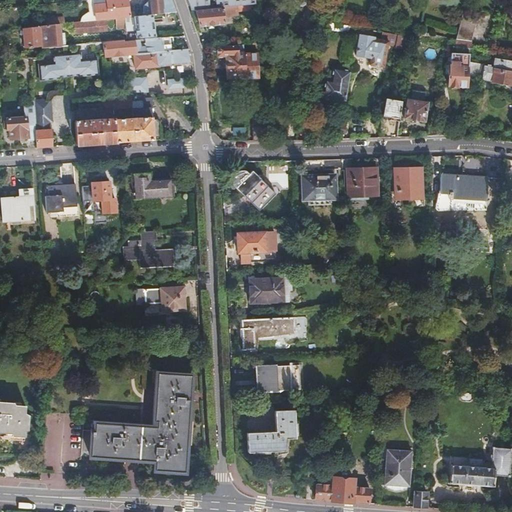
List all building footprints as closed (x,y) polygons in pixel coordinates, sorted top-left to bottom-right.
[(105,0),(86,0),(89,15),(79,21),(96,19),(94,8),(107,7),(105,0)] [(105,0),(107,7),(94,8),(96,19),(106,18),(115,17),(124,16),(129,16),(128,7),(126,0),(105,0)] [(175,10),(171,0),(150,0),(151,5),(143,6),(144,14),(152,13),(175,10)] [(254,6),(253,0),(187,0),(190,9),(197,9),(237,7),(242,7),(254,6)] [(128,7),(129,16),(144,14),(143,6),(128,7)] [(237,7),(197,9),(198,25),(224,25),(223,13),(226,13),(226,16),(237,16),(237,7)] [(144,14),(129,16),(124,16),(125,26),(125,31),(136,30),(137,38),(155,36),(152,13),(144,14)] [(47,18),(48,25),(61,23),(60,16),(47,18)] [(125,26),(124,16),(115,17),(117,27),(125,26)] [(79,21),(74,22),(76,32),(107,29),(106,18),(96,19),(79,21)] [(48,25),(42,25),(43,34),(42,34),(43,45),(44,47),(47,47),(64,45),(62,33),(61,23),(48,25)] [(39,25),(24,27),(26,47),(43,45),(42,34),(40,34),(39,25)] [(396,42),(397,32),(382,30),(381,38),(374,37),(374,36),(359,34),(356,54),(371,57),(370,63),(372,66),(381,68),(384,65),(387,43),(395,44),(396,42)] [(413,35),(397,32),(396,42),(395,44),(395,45),(411,48),(413,35)] [(327,53),(352,57),(355,37),(330,33),(327,53)] [(456,38),(419,33),(418,36),(450,41),(455,42),(456,38)] [(457,34),(456,38),(455,42),(470,46),(472,38),(457,34)] [(139,41),(135,41),(136,53),(171,50),(170,38),(144,40),(145,47),(140,48),(139,41)] [(123,39),(103,41),(105,56),(133,54),(134,68),(191,63),(189,49),(171,50),(136,53),(135,41),(124,42),(123,39)] [(243,54),(242,44),(204,47),(205,51),(217,51),(217,55),(226,55),(227,77),(244,76),(243,54)] [(448,87),(467,87),(468,75),(469,62),(470,50),(451,50),(451,58),(448,73),(448,87)] [(39,63),(40,79),(61,77),(61,73),(78,72),(78,74),(78,76),(99,74),(98,58),(82,59),(81,52),(67,53),(54,54),(54,61),(39,63)] [(244,76),(244,79),(259,78),(257,53),(243,54),(244,76)] [(511,64),(496,61),(494,67),(483,65),(481,78),(492,80),(492,81),(511,85),(511,64)] [(469,62),(468,75),(481,78),(483,65),(469,62)] [(321,99),(345,103),(350,71),(333,68),(331,80),(324,79),(321,99)] [(146,77),(126,79),(127,94),(131,94),(131,93),(147,92),(146,77)] [(170,80),(171,88),(183,87),(182,79),(170,80)] [(410,88),(408,99),(422,101),(423,91),(410,88)] [(110,96),(111,99),(111,105),(130,104),(130,94),(110,96)] [(137,109),(131,109),(131,118),(131,121),(151,120),(150,109),(151,109),(150,98),(142,99),(142,104),(137,104),(137,109)] [(402,101),(399,117),(422,121),(425,101),(422,101),(408,99),(405,98),(405,101),(402,101)] [(33,100),(34,108),(35,125),(35,129),(36,138),(36,148),(51,147),(50,121),(52,121),(51,99),(33,100)] [(111,99),(98,100),(99,110),(111,109),(111,105),(111,99)] [(99,110),(98,100),(77,101),(78,111),(99,110)] [(385,100),(382,118),(391,118),(391,121),(399,121),(399,117),(402,101),(385,100)] [(27,139),(36,138),(35,129),(35,125),(34,108),(24,108),(25,118),(5,120),(5,122),(5,128),(5,130),(8,130),(9,138),(27,136),(27,139)] [(76,145),(160,140),(159,122),(156,119),(151,120),(131,121),(131,118),(75,122),(76,145)] [(442,120),(431,118),(427,136),(442,135),(442,120)] [(262,139),(261,119),(250,119),(251,140),(262,139)] [(504,158),(488,156),(487,176),(503,177),(504,158)] [(376,167),(347,168),(348,195),(377,194),(376,167)] [(254,169),(235,189),(253,206),(272,186),(254,169)] [(323,169),(303,169),(304,198),(335,198),(335,174),(323,175),(323,169)] [(419,169),(396,169),(396,197),(420,196),(419,169)] [(150,180),(149,172),(123,174),(125,192),(132,192),(133,198),(171,196),(170,179),(150,180)] [(442,174),(440,206),(485,208),(487,176),(442,174)] [(115,212),(114,199),(110,199),(108,182),(90,183),(91,191),(92,201),(101,200),(102,213),(115,212)] [(48,192),(45,193),(46,213),(61,212),(61,207),(76,206),(74,184),(48,186),(48,192)] [(102,213),(101,200),(92,201),(91,191),(88,191),(88,186),(81,186),(83,215),(93,214),(93,217),(103,216),(102,213)] [(3,226),(12,225),(12,221),(33,219),(30,189),(18,190),(19,197),(1,199),(3,226)] [(154,230),(140,231),(141,239),(129,240),(129,247),(124,247),(125,260),(139,259),(140,267),(157,266),(156,250),(153,251),(152,247),(152,239),(155,239),(154,230)] [(267,262),(267,260),(276,259),(275,233),(265,233),(247,234),(237,235),(238,254),(240,254),(241,261),(241,264),(267,262)] [(156,250),(157,266),(172,265),(171,249),(156,250)] [(287,279),(249,281),(250,304),(283,303),(282,292),(288,292),(287,279)] [(184,286),(135,288),(136,302),(160,301),(161,310),(183,309),(182,294),(185,294),(184,286)] [(293,317),(241,319),(242,349),(252,349),(254,336),(294,334),(293,317)] [(299,364),(282,365),(283,390),(300,389),(299,364)] [(282,365),(255,366),(257,391),(283,390),(282,365)] [(92,430),(90,456),(156,461),(155,469),(184,471),(190,374),(157,371),(152,427),(95,423),(94,431),(92,430)] [(378,416),(384,415),(383,410),(387,409),(385,398),(374,400),(378,416)] [(0,463),(5,464),(8,464),(10,463),(12,462),(14,461),(15,459),(17,453),(29,454),(30,434),(24,434),(25,429),(28,427),(28,413),(24,411),(24,405),(14,404),(10,400),(0,399),(0,463)] [(247,452),(278,451),(284,451),(285,437),(289,437),(294,437),(293,409),(274,410),(275,431),(247,433),(247,452)] [(284,451),(278,451),(278,455),(286,455),(289,437),(285,437),(284,451)] [(385,450),(383,485),(409,487),(412,451),(385,450)] [(451,463),(449,483),(494,485),(495,466),(451,463)] [(332,485),(316,484),(315,500),(368,504),(369,487),(353,486),(354,478),(333,477),(332,485)] [(419,488),(415,488),(414,507),(426,508),(427,492),(419,491),(419,488)]
